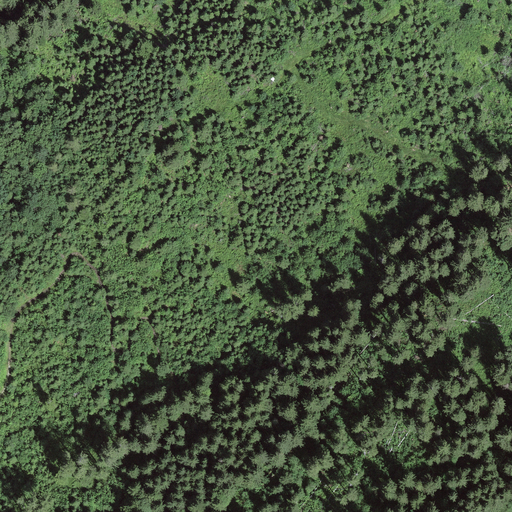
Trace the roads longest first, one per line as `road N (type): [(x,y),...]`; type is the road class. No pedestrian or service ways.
road 1 (track): [(202,511),(192,444),(158,334),(147,319),(122,352),(81,257),(9,329),(0,397)]
road 2 (track): [(436,511),(435,458),(383,511)]
